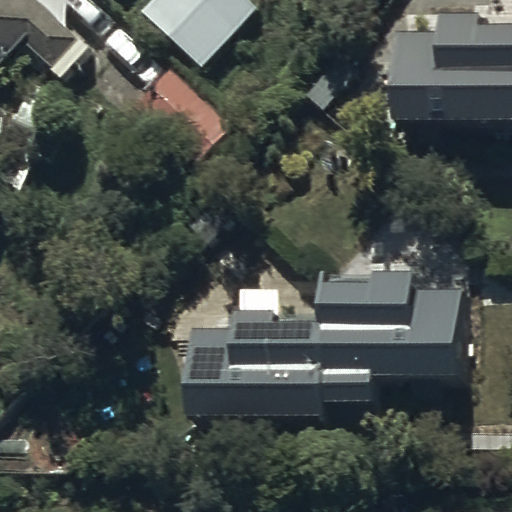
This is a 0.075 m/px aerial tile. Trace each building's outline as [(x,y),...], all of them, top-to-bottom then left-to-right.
[(96,63),(33,0),(0,0),(0,97),(40,57),(71,88),(96,63)] [(240,0),(172,0),(150,23),(208,81),(265,24),(240,0)] [(440,30),(401,30),(400,124),(511,124),(511,23),(440,23),(440,30)] [(174,79),(138,118),(202,178),(238,139),(174,79)] [(231,329),(191,329),(191,423),(324,424),(324,411),(378,411),(378,389),(471,389),(471,292),(413,292),(413,273),(320,272),(319,322),(231,322),(231,329)]
